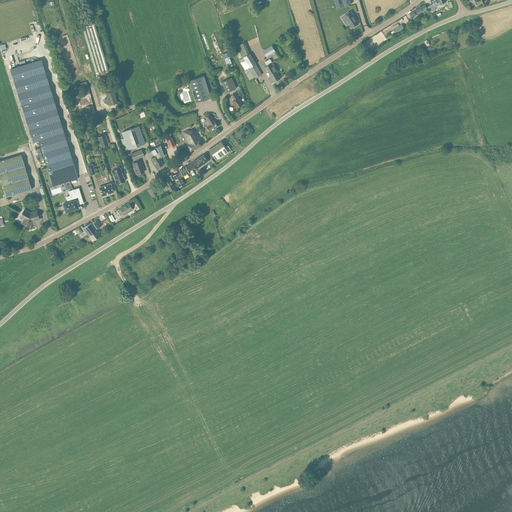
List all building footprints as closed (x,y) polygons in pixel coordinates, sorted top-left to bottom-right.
[(432,0),(431,1),(432,4),(427,7),(430,12),(435,9),(435,8),(441,5),(445,2),(444,0),(432,0)] [(468,0),(469,3),(468,3),(471,10),(484,5),(481,0),(468,0)] [(412,18),(427,9),(425,5),(409,14),(412,18)] [(352,28),(359,24),(351,11),(344,16),(352,28)] [(96,73),(108,70),(94,23),(82,27),(96,73)] [(395,34),(404,29),(402,24),(393,29),(395,34)] [(250,53),(245,42),(237,46),(242,58),(239,60),(245,70),(244,71),(251,81),(262,74),(255,64),(256,64),(250,53)] [(272,45),(263,51),(266,57),(276,52),(272,45)] [(221,54),(226,68),(232,66),(227,52),(221,54)] [(32,142),(38,141),(63,133),(62,129),(41,59),(9,70),(32,142)] [(277,73),(278,72),(272,62),(272,63),(270,59),(265,62),(267,66),(265,67),(268,72),(271,70),(273,74),(276,72),(277,73)] [(271,70),(268,72),(270,76),(267,77),(272,84),(274,82),(280,79),(277,73),(276,72),(273,74),(271,70)] [(189,81),(196,103),(211,98),(204,76),(189,81)] [(231,78),(222,82),(227,93),(236,88),(231,78)] [(112,85),(104,88),(107,98),(104,99),(105,103),(108,102),(109,106),(118,103),(112,85)] [(75,120),(95,115),(90,93),(83,95),(76,96),(76,97),(70,98),(75,120)] [(231,95),(234,100),(232,102),(237,109),(242,105),(238,98),(235,93),(231,95)] [(205,116),(208,121),(203,123),(203,125),(204,126),(205,127),(206,128),(207,127),(210,132),(217,127),(209,114),(205,116)] [(121,139),(125,151),(145,143),(139,126),(121,132),(123,138),(121,139)] [(189,131),(188,130),(183,133),(190,145),(188,146),(191,151),(203,145),(195,131),(194,131),(193,129),(189,131)] [(63,133),(38,141),(52,184),(77,176),(63,133)] [(105,134),(97,137),(101,147),(108,145),(105,134)] [(165,140),(169,148),(175,145),(172,137),(165,140)] [(225,147),(221,141),(209,150),(211,152),(208,154),(211,157),(213,156),(217,162),(232,151),(228,145),(227,145),(225,147)] [(164,155),(160,145),(157,147),(156,146),(154,148),(154,149),(151,151),(154,157),(151,158),(157,168),(163,164),(159,157),(160,156),(161,157),(164,155)] [(141,161),(140,161),(139,158),(144,156),(141,150),(130,154),(133,160),(135,159),(136,162),(132,164),(136,175),(144,172),(141,165),(142,165),(141,161)] [(0,160),(0,177),(6,197),(31,190),(21,154),(0,160)] [(192,162),(195,168),(196,168),(207,160),(208,161),(204,155),(192,162)] [(192,170),(195,168),(192,162),(187,166),(190,171),(192,176),(195,174),(192,170)] [(92,164),(87,165),(90,175),(95,174),(92,164)] [(179,173),(173,175),(172,174),(169,176),(172,181),(175,179),(180,187),(185,184),(181,177),(183,176),(183,177),(189,173),(186,166),(179,170),(180,172),(179,173)] [(116,184),(125,181),(120,168),(112,171),(116,184)] [(170,191),(175,189),(171,180),(169,177),(166,178),(167,181),(166,182),(170,191)] [(110,184),(99,188),(102,196),(113,192),(110,184)] [(152,198),(155,196),(152,192),(159,188),(157,185),(154,187),(153,186),(147,190),(152,198)] [(64,211),(65,210),(66,212),(78,208),(77,205),(83,203),(79,188),(68,191),(70,196),(72,195),(73,201),(63,204),(64,206),(62,206),(64,211)] [(129,203),(120,208),(123,215),(132,209),(129,203)] [(29,227),(32,221),(39,219),(37,211),(30,213),(24,210),(20,218),(24,220),(22,223),(29,227)] [(101,226),(97,220),(91,224),(91,223),(82,228),(92,241),(100,236),(96,229),(101,226)]
